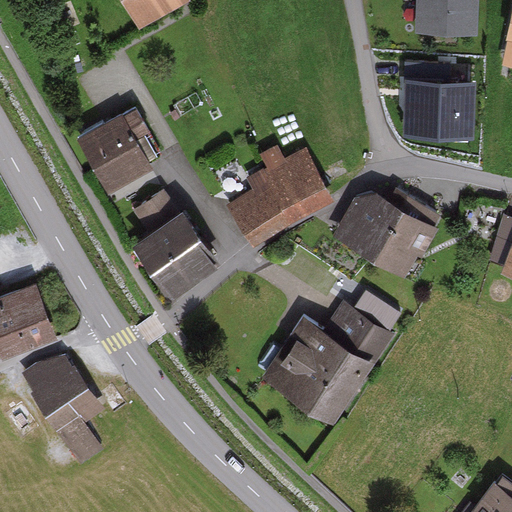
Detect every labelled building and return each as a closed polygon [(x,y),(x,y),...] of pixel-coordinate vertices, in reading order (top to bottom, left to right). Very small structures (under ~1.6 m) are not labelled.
[(163,0),(143,0),(148,9),(163,0)] [(471,22),(472,0),(422,0),(421,20),(471,22)] [(102,120),(84,130),(111,180),(161,152),(135,106),(104,123),(102,120)] [(263,154),(268,165),(289,215),(326,195),(302,151),(286,159),(276,146),(263,154)] [(290,216),(289,215),(268,165),(249,175),(256,185),(232,200),(256,237),(290,216)] [(340,224),(378,246),(401,207),(408,193),(396,186),(389,199),(372,189),(357,195),(340,224)] [(154,231),(140,241),(167,278),(186,264),(191,271),(214,255),(182,211),(178,214),(161,189),(136,207),(154,231)] [(408,193),(401,207),(378,246),(401,259),(406,250),(411,253),(417,243),(421,246),(433,225),(428,223),(436,209),(408,193)] [(511,217),(504,214),(491,254),(511,262),(511,217)] [(32,285),(0,296),(0,335),(5,348),(50,332),(32,285)] [(304,313),(268,367),(335,412),(363,370),(357,366),(366,352),(374,358),(390,332),(387,330),(401,309),(367,286),(335,335),(326,334),(324,327),(304,313)] [(80,419),(82,418),(66,393),(82,382),(62,352),(38,360),(27,368),(76,442),(81,456),(97,446),(80,419)] [(82,382),(66,393),(82,418),(99,407),(82,382)] [(477,504),(481,508),(486,511),(511,511),(511,480),(502,473),(496,481),(495,480),(477,504)]
